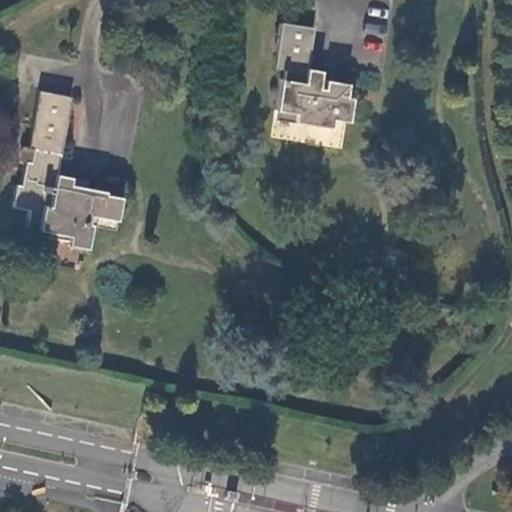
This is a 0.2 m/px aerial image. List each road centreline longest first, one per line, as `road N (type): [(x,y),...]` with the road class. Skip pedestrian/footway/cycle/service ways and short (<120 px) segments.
road 1 (unclassified): [(0,468),(218,511)]
road 2 (unclassified): [(198,471),(0,425)]
